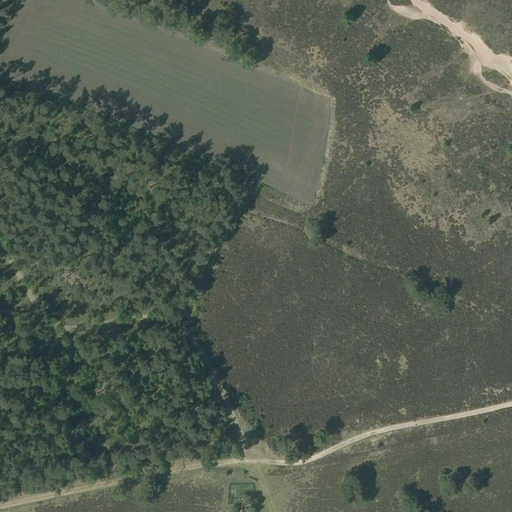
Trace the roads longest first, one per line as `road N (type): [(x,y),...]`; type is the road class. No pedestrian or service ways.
road 1 (track): [(253,460),(170,312),(59,330),(0,243)]
road 2 (track): [(511,404),(383,430),(311,459),(253,460)]
road 3 (track): [(0,505),(253,460)]
road 4 (track): [(180,327),(254,176)]
road 5 (unknown): [(411,0),(511,73)]
